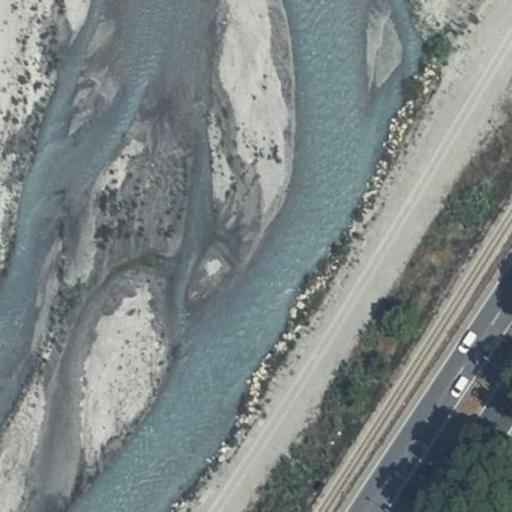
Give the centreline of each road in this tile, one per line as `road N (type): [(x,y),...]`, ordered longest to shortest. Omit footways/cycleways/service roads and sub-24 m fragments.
road 1 (track): [(511,18),(210,511)]
road 2 (primary): [(511,298),(369,511)]
road 3 (primary): [(437,511),(511,398)]
